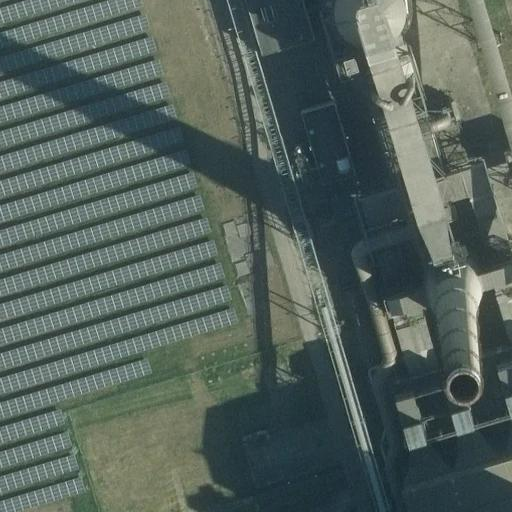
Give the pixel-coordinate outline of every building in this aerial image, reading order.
[(246,0),(262,50),(314,34),(304,0),(246,0)] [(334,99),(301,109),(322,180),(355,171),(334,99)] [(484,302),(489,293),(491,283),(489,273),(485,264),(477,257),(468,253),(457,252),(447,254),(439,260),(432,268),(429,277),(429,288),(432,297),(438,306),(447,311),(457,314),(467,313),(477,309),(484,302)] [(511,341),(385,379),(401,434),(511,400),(511,341)] [(134,417),(77,434),(100,511),(162,511),(163,511),(152,477),(172,471),(184,506),(241,488),(211,392),(154,410),(170,457),(148,463),(134,417)] [(511,511),(511,424),(397,459),(413,511),(511,511)] [(60,511),(37,434),(0,444),(0,485),(8,511),(60,511)]
